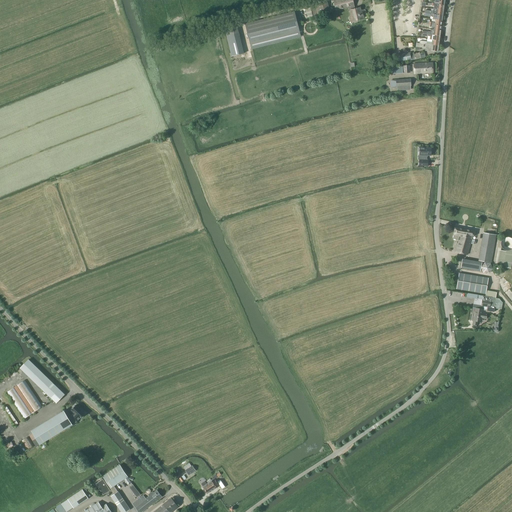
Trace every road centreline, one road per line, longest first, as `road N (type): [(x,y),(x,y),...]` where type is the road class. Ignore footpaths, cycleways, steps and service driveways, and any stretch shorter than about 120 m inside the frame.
road 1 (unclassified): [(249,511),(424,389),(446,355),(436,222),(453,0)]
road 2 (unclassified): [(192,511),(0,307)]
